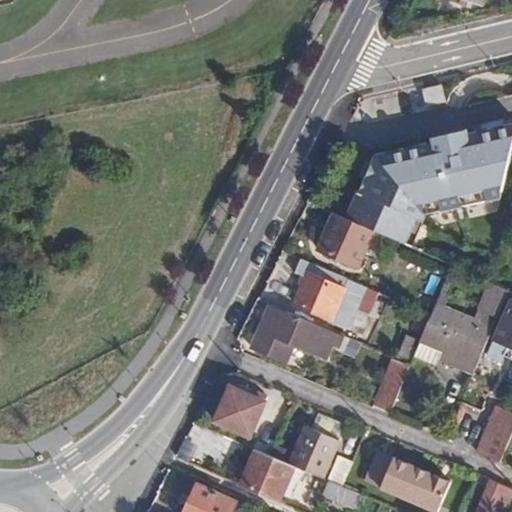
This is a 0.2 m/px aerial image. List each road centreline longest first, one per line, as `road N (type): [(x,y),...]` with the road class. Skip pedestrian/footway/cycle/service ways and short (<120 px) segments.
road 1 (residential): [(511,475),(196,340)]
road 2 (secondary): [(311,114),(196,340)]
road 3 (secondary): [(196,340),(158,399),(80,476),(41,502)]
road 4 (residential): [(511,106),(368,138),(311,114)]
road 5 (secondary): [(369,0),(311,114)]
